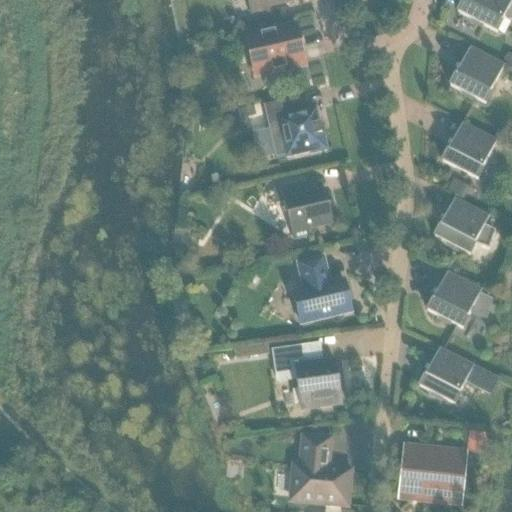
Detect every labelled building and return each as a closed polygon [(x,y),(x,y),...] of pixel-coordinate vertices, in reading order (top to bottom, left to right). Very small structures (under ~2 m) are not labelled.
[(246,0),(251,18),(269,14),(267,8),(290,3),(288,0),(246,0)] [(511,0),(464,0),(457,13),(456,14),(471,22),(470,24),(480,29),(481,27),(496,35),(497,34),(496,34),(504,19),(511,21),(511,0)] [(265,35),(263,25),(243,30),(252,74),(258,77),(304,67),(295,28),(265,35)] [(484,105),(504,67),(469,49),(450,87),(449,87),(449,88),(461,94),(460,96),(471,102),(472,100),(484,106),(485,105),(484,105)] [(511,58),(508,56),(503,66),(511,70),(511,58)] [(298,99),(263,108),(268,129),(275,161),(285,158),(285,160),(309,154),(309,156),(327,152),(322,135),(321,135),(315,112),(301,115),(298,99)] [(253,109),(238,113),(240,122),(255,119),(253,109)] [(477,181),(496,143),(461,125),(442,163),(442,162),(441,164),(477,182),(477,181)] [(453,183),(447,194),(459,200),(459,201),(462,203),(469,190),(465,188),(465,189),(453,183)] [(308,197),(305,184),(272,192),(275,206),(284,204),(292,241),(310,237),(309,231),(331,225),(323,194),(308,197)] [(488,251),(494,233),(484,228),(489,219),(454,201),(434,238),(433,239),(446,245),(445,248),(455,253),(457,251),(469,257),(469,256),(474,246),(488,251)] [(328,286),(322,260),(297,266),(303,292),(292,294),(300,326),(351,314),(343,282),(328,286)] [(452,267),(448,274),(455,278),(457,273),(456,269),(452,267)] [(484,320),(490,303),(478,298),(481,292),(446,274),(427,312),(426,313),(438,319),(437,321),(448,327),(449,325),(462,331),(462,330),(469,315),(484,320)] [(318,365),(315,348),(272,354),(277,383),(296,380),(300,412),(340,407),(334,363),(318,365)] [(267,350),(246,353),(247,363),(268,360),(267,350)] [(499,381),(439,350),(419,388),(418,389),(431,395),(430,397),(440,403),(441,401),(454,407),(454,406),(466,383),(491,397),(499,381)] [(485,456),(488,436),(470,433),(466,453),(485,456)] [(328,472),(331,441),(301,438),(299,469),(294,469),(291,503),(346,508),(349,474),(328,472)] [(464,460),(460,455),(431,452),(425,457),(423,454),(404,452),(399,501),(459,508),(464,460)]
